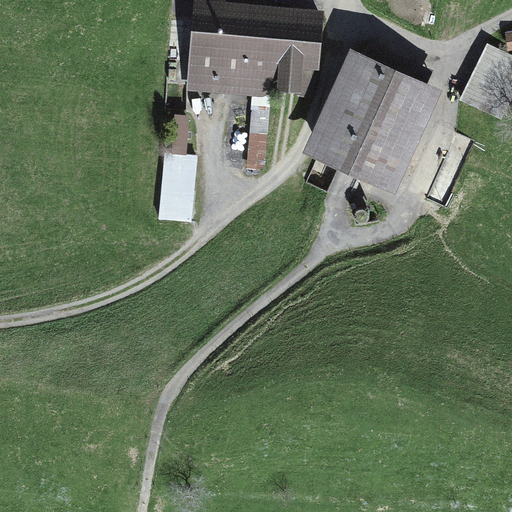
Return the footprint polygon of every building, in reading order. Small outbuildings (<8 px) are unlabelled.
[(225,0),(194,0),(188,90),(270,97),(270,90),(301,94),(303,71),(319,71),(323,12),(225,2),(225,0)] [(511,107),(511,52),(487,40),(458,101),(505,122),(511,107)] [(364,54),(350,48),(302,153),(394,195),(440,89),(426,83),(431,71),(370,41),(364,54)] [(270,104),(252,103),(247,167),(266,169),(270,104)] [(190,116),(175,115),(172,153),(186,154),(190,116)] [(186,154),(172,153),(164,153),(158,219),(193,222),(197,155),(186,154)]
